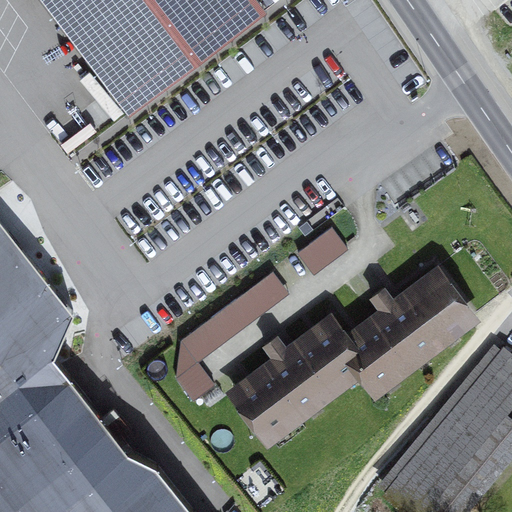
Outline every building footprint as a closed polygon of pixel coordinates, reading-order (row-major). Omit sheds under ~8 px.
[(46,0),(130,111),(262,11),(253,0),(46,0)] [(74,311),(0,218),(0,482),(13,499),(0,509),(0,511),(196,511),(156,462),(128,448),(55,355),(74,311)] [(351,246),(334,223),(295,251),(312,274),(351,246)] [(158,352),(175,375),(193,399),(215,383),(197,359),(288,292),(271,269),(158,352)] [(468,315),(440,277),(439,274),(436,276),(437,277),(347,343),(331,322),(237,391),(268,433),(361,365),(376,386),(468,318),(468,319),(471,318),(469,315),(468,315)] [(458,511),(511,451),(511,423),(499,412),(511,397),(511,362),(501,353),(402,465),(455,511),(458,511)]
